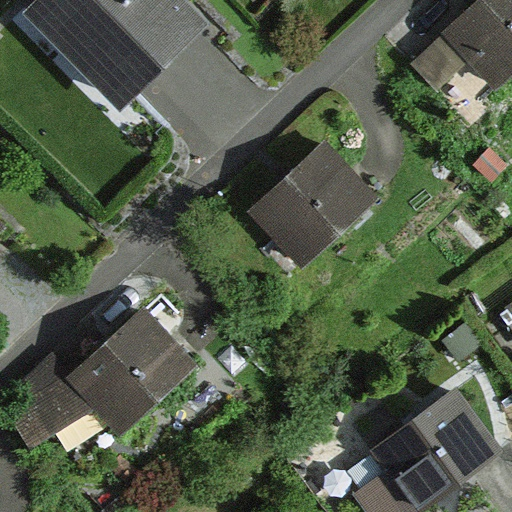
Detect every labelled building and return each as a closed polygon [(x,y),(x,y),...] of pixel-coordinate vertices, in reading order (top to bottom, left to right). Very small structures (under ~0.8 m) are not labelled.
[(184,0),(33,0),(21,12),(115,107),(204,20),(184,0)] [(511,0),(481,0),(444,34),(496,91),(511,76),(511,0)] [(378,206),(324,144),(285,178),(247,211),(301,273),(378,206)] [(0,240),(19,223),(0,203),(0,240)] [(198,370),(145,311),(77,372),(130,431),(198,370)] [(459,391),(376,450),(417,508),(500,450),(459,391)]
